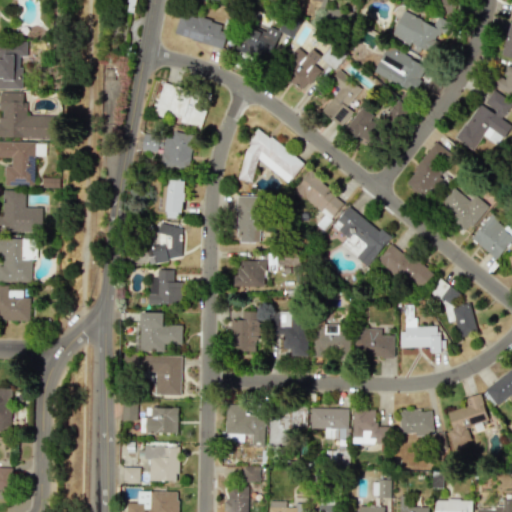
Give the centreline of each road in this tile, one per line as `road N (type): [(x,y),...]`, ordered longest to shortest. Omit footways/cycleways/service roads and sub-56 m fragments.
road 1 (tertiary): [(160,0),(116,205),(108,305),(43,375),(37,511)]
road 2 (residential): [(150,56),(223,77),(275,105),(511,299)]
road 3 (residential): [(251,91),(225,150),(214,211),(206,511)]
road 4 (residential): [(209,383),(432,383),(480,364),(511,338)]
road 5 (residential): [(490,0),(458,87),(380,190)]
road 6 (tertiary): [(108,305),(109,511)]
